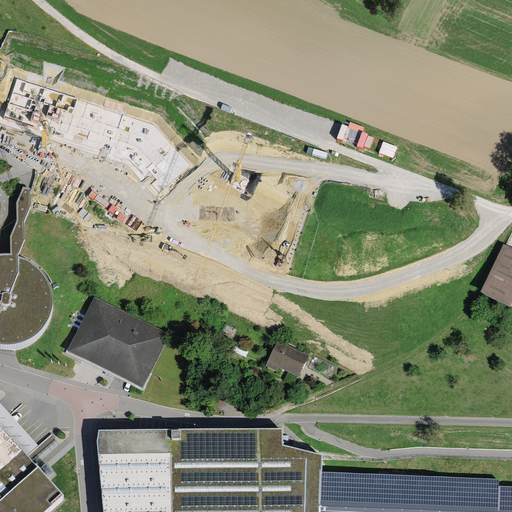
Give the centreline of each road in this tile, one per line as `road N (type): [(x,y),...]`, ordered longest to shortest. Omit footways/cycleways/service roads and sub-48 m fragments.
road 1 (track): [(251,420),(407,355),(454,321),(478,288),(509,211)]
road 2 (residential): [(272,419),(169,414),(87,399)]
road 3 (unknown): [(10,120),(173,84)]
